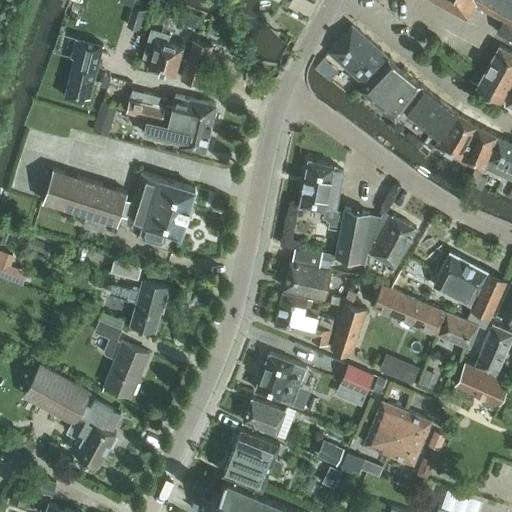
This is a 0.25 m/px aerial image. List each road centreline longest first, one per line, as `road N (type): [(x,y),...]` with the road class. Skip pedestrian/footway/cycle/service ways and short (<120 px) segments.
road 1 (tertiary): [(148,511),(234,310),(279,107)]
road 2 (unclassified): [(511,236),(423,190),(313,108),(281,102)]
road 3 (residential): [(511,123),(334,0)]
road 4 (residential): [(279,107),(116,69)]
road 5 (residential): [(0,482),(17,463),(34,463),(128,511)]
